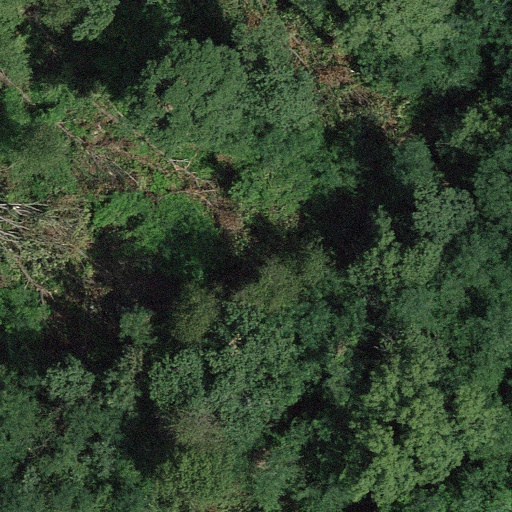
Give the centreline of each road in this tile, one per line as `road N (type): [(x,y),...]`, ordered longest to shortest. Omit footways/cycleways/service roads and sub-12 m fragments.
road 1 (track): [(232,277),(511,52)]
road 2 (track): [(271,511),(237,359),(232,277)]
road 3 (track): [(232,277),(0,309)]
